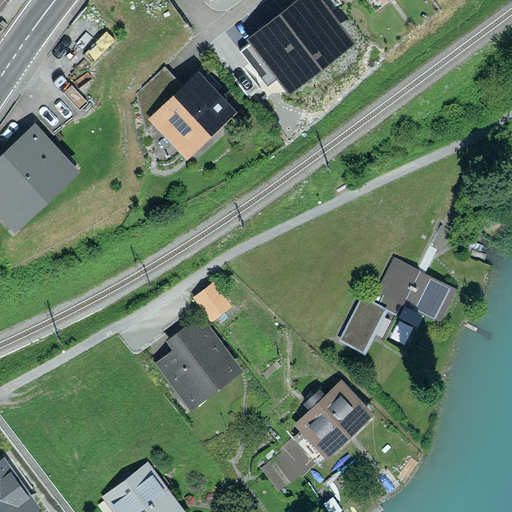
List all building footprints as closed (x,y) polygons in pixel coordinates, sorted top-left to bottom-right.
[(265,51),(290,83),(345,40),(314,0),(259,43),(247,27),(223,46),(242,70),(265,51)] [(186,150),(229,110),(199,78),(185,91),(164,68),(138,93),(147,127),(156,118),(186,150)] [(0,204),(14,219),(69,168),(36,132),(0,165),(0,204)] [(396,314),(401,303),(439,323),(457,289),(395,258),(378,292),(383,294),(378,304),(363,296),(340,340),(364,352),(386,309),(396,314)] [(198,299),(210,315),(227,303),(214,287),(198,299)] [(165,364),(191,398),(231,367),(205,333),(199,338),(192,329),(175,342),(182,351),(165,364)] [(313,456),(326,445),(327,445),(361,413),(340,391),(329,402),(318,390),(295,413),(306,424),(293,436),(313,456)] [(25,511),(33,505),(3,464),(0,466),(0,511),(25,511)] [(374,476),(390,498),(403,488),(386,467),(374,476)] [(110,497),(121,511),(178,511),(146,470),(133,480),(130,476),(119,485),(122,488),(110,497)]
